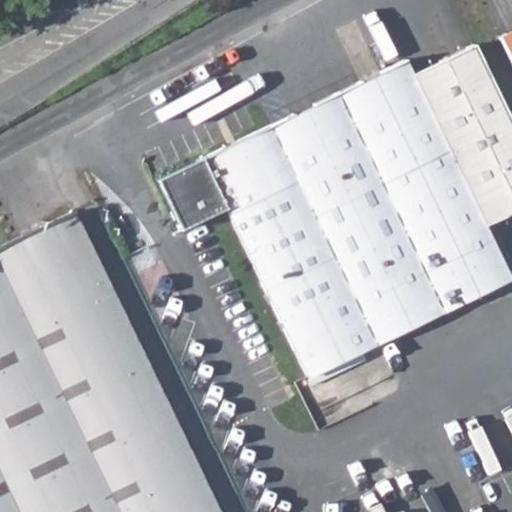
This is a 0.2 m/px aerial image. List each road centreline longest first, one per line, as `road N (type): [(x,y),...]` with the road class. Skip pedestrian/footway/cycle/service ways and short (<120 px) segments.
road 1 (unknown): [(90,104),(278,423),(303,431),(352,424),(511,351)]
road 2 (residential): [(0,154),(278,0)]
road 3 (primary): [(0,105),(167,0)]
